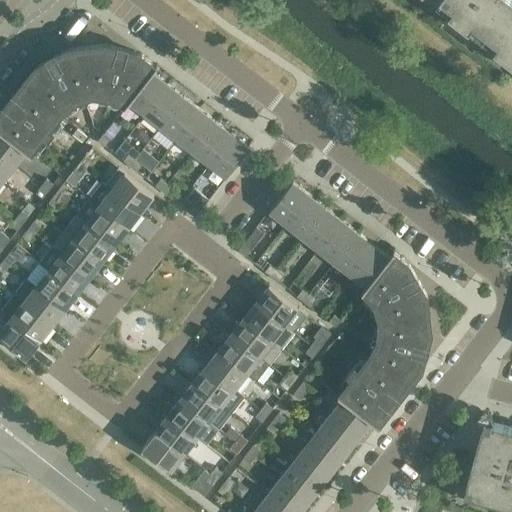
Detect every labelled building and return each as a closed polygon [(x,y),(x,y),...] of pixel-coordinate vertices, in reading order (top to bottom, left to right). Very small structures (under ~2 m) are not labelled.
[(511,1),(511,0),(442,0),(454,9),(450,14),(470,30),(474,25),(487,34),(511,1)] [(511,1),(487,34),(499,44),(495,50),(511,63),(511,1)] [(127,105),(130,100),(153,71),(158,64),(157,64),(157,65),(142,53),(106,43),(88,46),(93,94),(111,95),(127,103),(126,104),(127,105)] [(93,94),(88,46),(69,48),(36,66),(25,81),(63,111),(77,99),(93,94)] [(146,112),(169,83),(153,71),(130,100),(146,112)] [(52,126),(63,111),(25,81),(0,112),(0,128),(32,151),(44,136),(49,140),(57,130),(52,126)] [(162,125),(185,96),(169,83),(146,112),(162,125)] [(178,137),(201,108),(185,96),(162,125),(178,137)] [(194,150),(217,121),(201,108),(178,137),(194,150)] [(210,163),(233,134),(217,121),(194,150),(210,163)] [(33,152),(32,151),(0,128),(0,152),(16,165),(28,150),(32,153),(33,152)] [(105,145),(110,138),(104,133),(98,140),(105,145)] [(227,176),(249,147),(233,134),(210,163),(227,176)] [(16,165),(0,152),(0,178),(3,181),(16,165)] [(130,165),(136,158),(129,153),(124,160),(130,165)] [(86,168),(92,161),(85,156),(79,163),(86,168)] [(137,170),(142,163),(136,158),(130,165),(137,170)] [(81,175),(86,168),(79,163),(74,169),(81,175)] [(155,194),(125,171),(112,188),(141,211),(155,194)] [(48,190),(54,184),(47,178),(42,185),(48,190)] [(162,190),(168,183),(161,178),(156,185),(162,190)] [(287,223),(310,194),(293,180),(270,210),(287,223)] [(169,195),(175,188),(168,183),(162,190),(169,195)] [(43,197),(48,190),(42,185),(36,192),(43,197)] [(61,200),(66,193),(59,188),(54,195),(61,200)] [(141,211),(112,188),(99,204),(129,227),(141,211)] [(303,236),(326,206),(310,194),(287,223),(303,236)] [(56,207),(61,200),(54,195),(49,202),(56,207)] [(129,227),(99,204),(90,197),(77,213),(87,220),(116,243),(129,227)] [(195,216),(201,209),(194,203),(188,210),(195,216)] [(319,248),(342,219),(326,206),(303,236),(319,248)] [(23,222),(29,216),(22,210),(16,217),(23,222)] [(18,229),(23,222),(16,217),(11,224),(18,229)] [(335,261),(358,232),(342,219),(319,248),(335,261)] [(36,232),(41,226),(34,220),(29,227),(36,232)] [(116,243),(87,220),(74,236),(104,259),(116,243)] [(31,239),(36,232),(29,227),(24,234),(31,239)] [(351,273),(374,244),(358,232),(335,261),(351,273)] [(104,259),(74,236),(62,253),(91,275),(104,259)] [(246,255),(251,248),(244,243),(239,250),(246,255)] [(366,285),(389,256),(374,244),(351,273),(366,285)] [(428,295),(409,262),(395,251),(395,250),(394,249),(389,256),(366,285),(363,290),(364,290),(365,289),(376,303),(382,319),(430,314),(428,295)] [(11,264),(16,258),(9,252),(4,259),(11,264)] [(91,275),(62,253),(49,269),(78,292),(91,275)] [(0,266),(6,271),(11,264),(4,259),(0,263),(0,266)] [(272,276),(277,269),(271,264),(265,270),(272,276)] [(78,292),(49,269),(37,285),(66,308),(78,292)] [(279,281),(284,274),(277,269),(272,276),(279,281)] [(66,308),(37,285),(27,277),(15,293),(53,324),(66,308)] [(299,307),(270,284),(256,301),(285,324),(299,307)] [(304,301),(309,294),(303,289),(297,296),(304,301)] [(53,324),(15,293),(2,309),(11,317),(41,340),(53,324)] [(311,306),(316,299),(309,294),(304,301),(311,306)] [(285,324),(256,301),(244,317),(273,340),(285,324)] [(336,326),(341,319),(334,314),(329,320),(336,326)] [(422,368),(432,332),(430,314),(382,319),(380,337),(372,352),(411,383),(422,368)] [(41,340),(11,317),(0,331),(0,335),(28,357),(41,340)] [(273,340),(244,317),(231,333),(260,356),(273,340)] [(270,364),(260,356),(231,333),(218,349),(248,372),(257,380),(270,364)] [(318,350),(324,343),(317,338),(311,344),(318,350)] [(313,357),(318,350),(311,344),(306,351),(313,357)] [(248,372),(218,349),(206,366),(235,389),(248,372)] [(379,423),(411,383),(372,352),(360,368),(355,364),(347,374),(352,378),(341,393),(340,392),(339,393),(344,397),(373,420),(379,425),(380,424),(379,423)] [(245,396),(235,389),(206,366),(193,382),(232,412),(245,396)] [(293,382),(298,375),(291,370),(286,376),(293,382)] [(288,389),(293,382),(286,376),(281,383),(288,389)] [(306,392),(311,385),(304,380),(299,386),(306,392)] [(232,412),(193,382),(181,398),(210,421),(219,428),(232,412)] [(300,399),(306,392),(299,386),(293,393),(300,399)] [(373,420),(344,397),(332,412),(361,435),(373,420)] [(210,421),(181,398),(168,414),(197,437),(210,421)] [(268,414),(273,407),(266,402),(261,409),(268,414)] [(263,421),(268,414),(261,409),(256,415),(263,421)] [(281,424),(286,417),(279,412),(274,418),(281,424)] [(361,435),(332,412),(319,428),(348,451),(361,435)] [(197,437),(168,414),(155,430),(185,453),(197,437)] [(275,431),(281,424),(274,418),(268,425),(275,431)] [(511,504),(511,425),(485,419),(465,492),(511,504)] [(348,451),(319,428),(306,444),(336,467),(348,451)] [(185,453),(155,430),(142,447),(172,470),(185,453)] [(243,446),(248,439),(241,434),(236,441),(243,446)] [(238,453),(243,446),(236,441),(231,447),(238,453)] [(255,456),(261,449),(254,444),(249,450),(255,456)] [(336,467),(306,444),(294,460),(323,483),(336,467)] [(250,463),(255,456),(249,450),(243,457),(250,463)] [(323,483),(294,460),(281,476),(311,499),(323,483)] [(218,478),(223,471),(216,466),(211,473),(218,478)] [(212,485),(218,478),(211,473),(205,480),(212,485)] [(230,488),(236,481),(229,476),(223,483),(230,488)] [(300,511),(311,499),(281,476),(269,492),(294,511),(300,511)] [(225,495),(230,488),(223,483),(218,489),(225,495)] [(294,511),(269,492),(256,508),(261,511),(294,511)]
